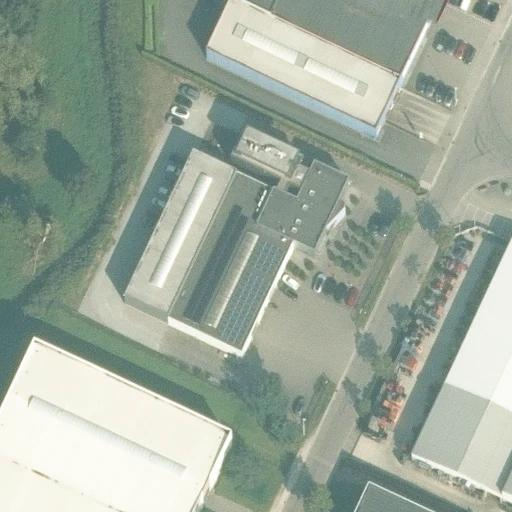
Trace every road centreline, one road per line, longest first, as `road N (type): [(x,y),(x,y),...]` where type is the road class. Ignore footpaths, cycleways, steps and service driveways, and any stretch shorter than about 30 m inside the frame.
road 1 (unknown): [(357,382),(314,374),(242,383),(122,337),(107,309),(141,225),(182,150),(214,132),(433,221)]
road 2 (unclassified): [(473,136),(296,511)]
road 3 (unknown): [(176,0),(184,36),(207,65),(447,192)]
